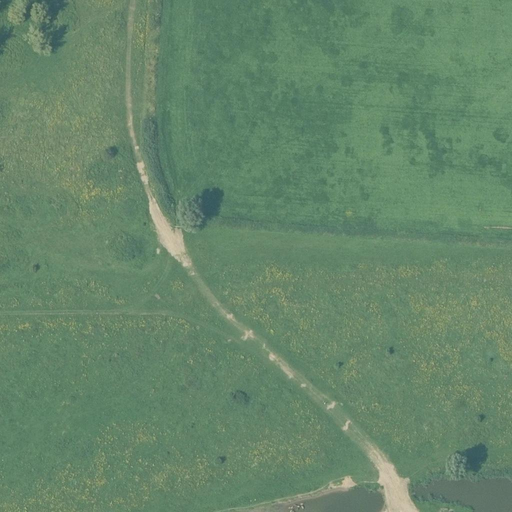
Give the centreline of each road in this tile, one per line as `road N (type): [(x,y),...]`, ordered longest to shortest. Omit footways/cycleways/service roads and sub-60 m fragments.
road 1 (track): [(412,511),(375,454),(261,347)]
road 2 (track): [(261,347),(188,274),(181,250)]
